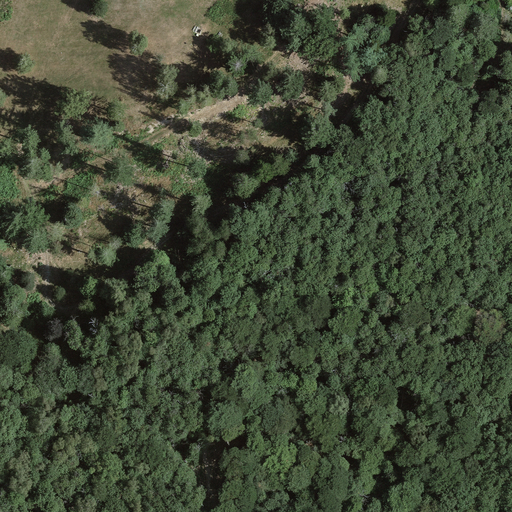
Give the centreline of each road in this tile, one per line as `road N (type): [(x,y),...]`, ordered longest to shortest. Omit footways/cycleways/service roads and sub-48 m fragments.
road 1 (track): [(511,219),(459,272),(267,302),(235,328),(205,431),(211,511)]
road 2 (track): [(21,137),(71,0)]
